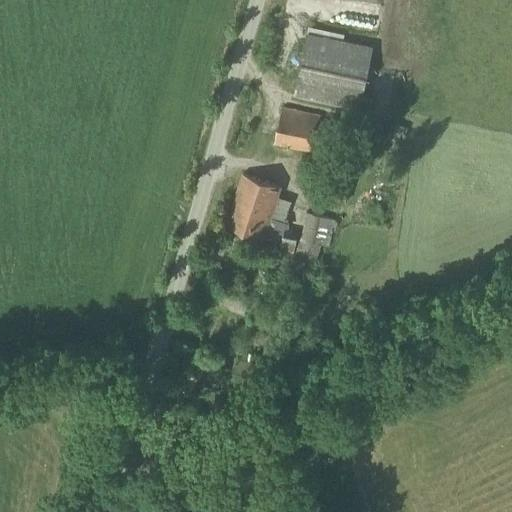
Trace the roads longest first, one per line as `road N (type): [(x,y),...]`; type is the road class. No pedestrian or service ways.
road 1 (unclassified): [(112,511),(255,0)]
road 2 (track): [(123,475),(162,470),(511,309)]
